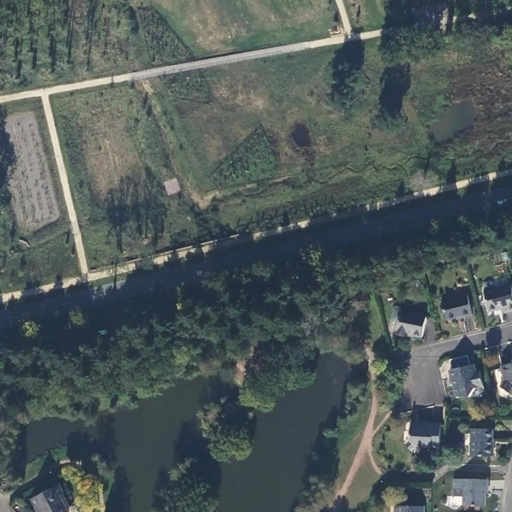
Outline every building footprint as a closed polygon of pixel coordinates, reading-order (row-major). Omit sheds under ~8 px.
[(482,284),(483,289),(492,287),(491,282),(488,280),(484,281),(482,284)] [(483,289),(482,290),(487,310),(500,307),(501,312),(511,309),(511,294),(509,283),(492,287),(483,289)] [(465,294),(441,300),(445,318),(461,314),(461,316),(470,314),(465,294)] [(391,320),(396,321),(398,310),(399,305),(394,304),(391,306),(389,318),(391,320)] [(424,316),(398,310),(396,321),(394,333),(405,336),(406,332),(420,335),(424,316)] [(511,362),(500,364),(503,379),(499,386),(511,393),(511,357),(511,358),(511,362)] [(472,363),(448,369),(451,379),(453,378),(454,384),(452,385),(455,395),(468,395),(473,387),(482,385),(478,371),(475,372),(472,363)] [(439,447),(440,422),(425,421),(425,426),(419,425),(419,424),(410,424),(409,430),(408,430),(408,433),(409,434),(409,439),(414,445),(439,447)] [(491,428),(470,427),(469,454),(491,455),(492,443),(491,443),(491,428)] [(410,449),(414,445),(409,439),(405,443),(410,449)] [(487,479),(452,478),(452,488),(462,489),(462,504),(484,505),(484,488),(486,488),(487,479)] [(60,484),(34,497),(41,511),(70,511),(61,494),(64,492),(60,484)]
